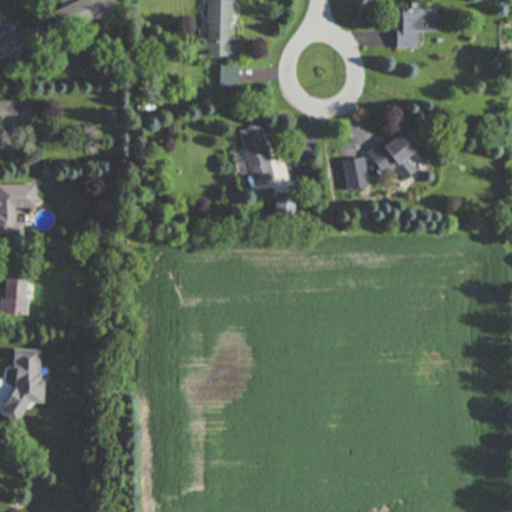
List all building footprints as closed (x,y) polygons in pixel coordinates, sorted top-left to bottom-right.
[(108,22),(108,1),(52,2),(52,22),(108,22)] [(206,57),(237,57),(237,39),(228,39),(228,1),(206,1),(206,57)] [(433,32),(433,10),(394,11),(395,50),(416,49),(416,32),(433,32)] [(0,54),(28,43),(18,21),(0,29),(0,54)] [(0,101),(0,151),(9,151),(10,127),(28,127),(28,102),(0,101)] [(272,181),(258,126),(238,131),(251,186),(272,181)] [(366,155),(382,176),(394,167),(404,179),(414,172),(404,159),(413,152),(407,145),(412,141),(402,127),(366,155)] [(368,188),(362,158),(341,162),(347,192),(368,188)] [(33,186),(0,185),(0,238),(13,238),(14,209),(33,209),(33,186)] [(26,279),(1,277),(0,289),(0,315),(24,317),(26,279)]
